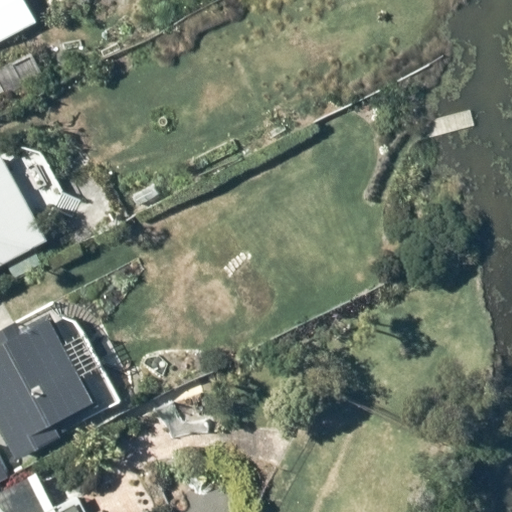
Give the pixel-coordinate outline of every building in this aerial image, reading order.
[(0,0),(0,39),(40,20),(30,0),(0,0)] [(6,143),(0,146),(0,261),(52,236),(6,143)] [(57,309),(0,339),(0,423),(20,461),(112,412),(57,309)] [(0,445),(0,481),(16,472),(0,445)] [(45,511),(152,511),(130,469),(45,511)]
